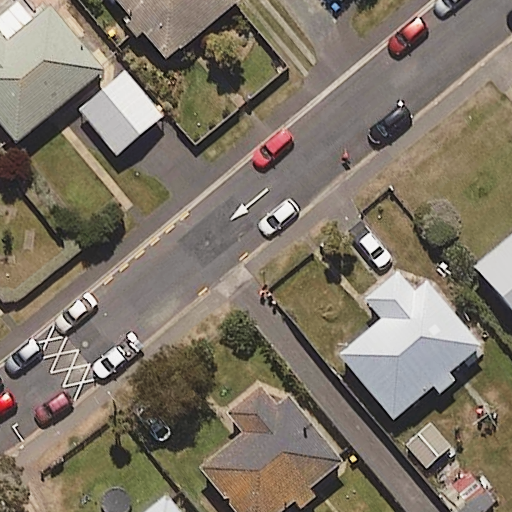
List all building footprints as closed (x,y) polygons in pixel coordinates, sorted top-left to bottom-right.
[(232,0),(113,0),(164,59),(232,0)] [(30,19),(15,2),(0,13),(0,125),(12,141),(102,69),(50,4),(30,19)] [(160,117),(124,71),(78,107),(114,153),(160,117)] [(511,233),(473,267),(511,313),(511,233)] [(477,345),(406,263),(363,300),(379,319),(337,355),(391,418),(477,345)] [(276,511),(337,463),(267,378),(228,410),(244,431),(199,468),(234,511),(276,511)] [(176,511),(163,495),(142,511),(176,511)]
